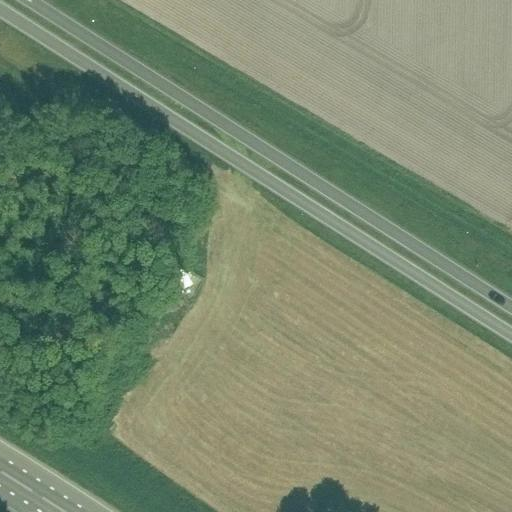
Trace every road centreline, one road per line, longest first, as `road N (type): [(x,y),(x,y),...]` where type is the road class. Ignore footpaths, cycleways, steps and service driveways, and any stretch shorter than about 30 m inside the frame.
road 1 (primary): [(0,10),(511,336)]
road 2 (primary): [(511,308),(29,0)]
